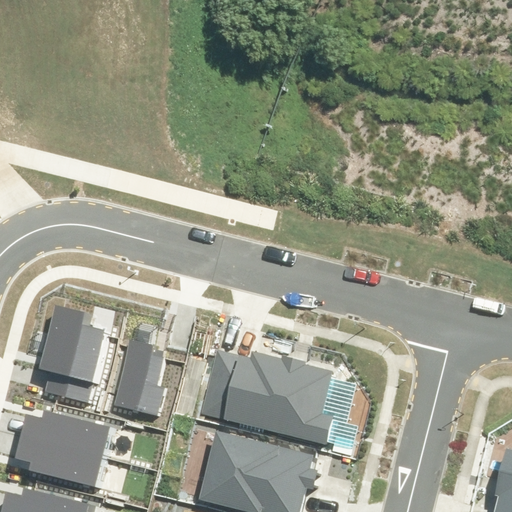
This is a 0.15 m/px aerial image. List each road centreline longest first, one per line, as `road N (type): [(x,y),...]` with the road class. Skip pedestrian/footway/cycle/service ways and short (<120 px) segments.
road 1 (residential): [(0,256),(34,230),(82,224),(457,318)]
road 2 (residential): [(409,511),(457,318)]
